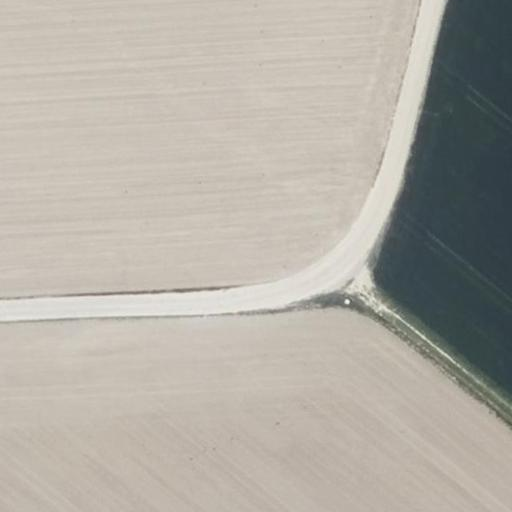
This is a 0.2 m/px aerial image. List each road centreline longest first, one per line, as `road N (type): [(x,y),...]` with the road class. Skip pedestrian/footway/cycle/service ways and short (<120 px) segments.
road 1 (track): [(0,318),(343,309),(422,0)]
road 2 (track): [(511,427),(393,333),(343,309)]
